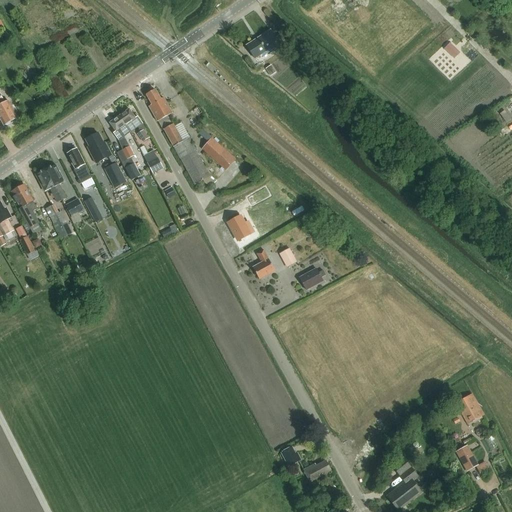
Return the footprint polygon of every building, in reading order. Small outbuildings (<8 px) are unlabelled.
[(271,31),(246,46),(254,58),(271,48),(272,49),(279,45),(281,50),(287,46),(281,35),(275,38),(271,31)] [(450,44),(444,50),(454,59),(460,53),(450,44)] [(271,66),(265,70),(270,77),(276,73),(271,66)] [(157,122),(158,122),(163,132),(165,131),(195,185),(209,177),(179,122),(172,126),(167,117),(172,114),(164,98),(161,100),(155,90),(146,95),(152,105),(149,107),(157,122)] [(0,120),(3,126),(17,118),(8,101),(0,105),(0,102),(3,100),(0,94),(0,120)] [(142,124),(142,123),(137,117),(136,118),(129,109),(119,116),(130,132),(142,124)] [(124,137),(130,132),(119,116),(109,123),(115,132),(113,133),(118,140),(124,137)] [(141,132),(137,134),(143,142),(149,138),(151,137),(143,125),(138,128),(141,132)] [(225,172),(236,160),(202,130),(199,134),(208,143),(201,150),(225,172)] [(108,157),(112,155),(105,143),(104,144),(98,133),(85,140),(89,148),(88,148),(96,163),(108,157)] [(124,137),(118,140),(122,150),(129,146),(124,137)] [(127,159),(134,156),(129,146),(122,150),(127,159)] [(84,177),(90,174),(77,149),(67,154),(75,170),(80,168),(84,177)] [(148,153),(143,156),(153,174),(163,169),(157,158),(152,161),(148,153)] [(134,164),(125,168),(126,170),(131,181),(140,176),(134,164)] [(61,200),(66,198),(59,185),(64,182),(55,165),(45,170),(61,200)] [(75,170),(74,171),(79,181),(81,184),(92,178),(90,174),(84,177),(80,168),(75,170)] [(57,203),(61,200),(45,170),(36,175),(45,192),(50,190),(57,203)] [(120,171),(108,177),(114,189),(127,182),(120,171)] [(92,178),(81,184),(85,190),(95,185),(92,178)] [(19,209),(29,229),(39,224),(33,212),(37,210),(33,203),(34,202),(25,185),(12,191),(15,197),(14,197),(17,204),(18,203),(21,208),(19,209)] [(171,188),(164,192),(168,199),(175,195),(171,188)] [(92,198),(85,202),(88,208),(95,204),(92,198)] [(79,201),(67,207),(72,218),(84,211),(79,201)] [(8,221),(12,218),(8,210),(6,212),(1,202),(0,202),(0,224),(0,225),(0,224),(0,245),(1,248),(6,245),(2,238),(14,231),(8,221)] [(51,206),(46,209),(50,218),(56,215),(51,206)] [(183,207),(177,209),(180,217),(186,214),(183,207)] [(56,215),(50,218),(57,232),(61,239),(71,234),(68,227),(61,213),(56,215)] [(242,217),(230,224),(239,241),(251,235),(242,217)] [(21,241),(20,241),(27,256),(35,252),(28,237),(27,238),(22,227),(19,229),(24,239),(21,241)] [(176,227),(170,230),(173,235),(179,232),(176,227)] [(169,229),(161,234),(164,240),(173,235),(170,230),(169,229)] [(38,239),(32,243),(36,249),(42,245),(38,239)] [(291,249),(281,255),(288,268),(299,263),(291,249)] [(259,280),(275,271),(264,251),(257,254),(262,263),(253,268),(259,280)] [(92,265),(81,270),(84,276),(95,271),(92,265)] [(299,278),(306,291),(323,281),(321,278),(326,276),(323,271),(319,273),(316,269),(299,278)] [(5,290),(0,293),(0,294),(3,300),(8,297),(5,290)] [(477,419),(482,416),(476,406),(478,405),(473,395),(459,402),(461,404),(457,406),(467,424),(474,421),(477,419)] [(492,435),(484,440),(490,451),(498,446),(492,435)] [(457,451),(467,469),(477,463),(467,445),(457,451)] [(292,447),(281,453),(288,467),(301,460),(297,453),(296,454),(292,447)] [(403,458),(392,467),(399,476),(410,468),(403,458)] [(311,483),(331,471),(326,461),(316,466),(315,464),(304,471),(311,483)] [(485,463),(477,467),(480,473),(488,469),(485,463)] [(410,468),(399,476),(405,483),(410,479),(413,482),(418,478),(410,468)] [(405,483),(387,497),(398,511),(421,493),(416,486),(413,482),(410,479),(405,483)] [(462,483),(459,484),(463,497),(466,496),(469,495),(465,482),(462,483)]
